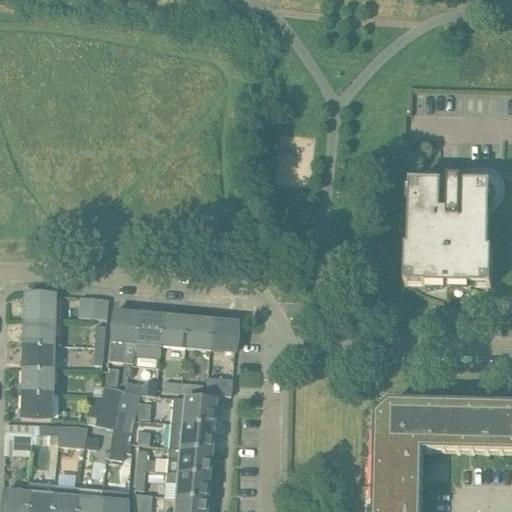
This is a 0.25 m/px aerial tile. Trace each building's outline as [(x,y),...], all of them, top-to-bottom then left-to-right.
[(482,172),(478,172),(475,172),(471,172),(467,173),(449,178),(448,191),(440,191),(440,187),(420,187),(420,205),(411,204),(410,250),(405,250),(404,287),(491,289),(492,252),(487,252),(488,212),(493,212),(492,213),(493,214),(496,212),(497,211),(498,209),(500,208),(501,206),(502,205),(503,203),(504,201),(504,199),(504,197),(505,195),(505,193),(505,191),(504,189),(504,187),(503,185),(502,183),(501,181),(500,179),(499,178),(497,176),(496,175),(494,174),(490,173),(486,172),(482,172)] [(23,322),(52,323),(53,298),(24,297),(23,322)] [(78,320),(106,323),(107,303),(80,300),(78,320)] [(134,347),(137,318),(112,315),(108,362),(120,363),(122,346),(134,347)] [(162,320),(137,318),(134,347),(135,347),(134,360),(158,362),(162,320)] [(187,322),(162,320),(158,362),(159,363),(160,349),(184,351),(187,322)] [(52,348),(52,323),(23,322),(22,347),(52,348)] [(184,351),(208,354),(211,324),(187,322),(184,351)] [(237,327),(211,324),(208,354),(234,356),(237,327)] [(96,328),(94,347),(103,348),(105,329),(96,328)] [(51,372),(52,348),(22,347),(22,371),(51,372)] [(103,348),(94,347),(92,368),(101,368),(103,348)] [(222,366),(209,365),(208,379),(220,380),(222,366)] [(51,398),(51,372),(22,371),(21,396),(51,398)] [(107,388),(116,389),(117,380),(108,379),(107,388)] [(232,383),(207,381),(206,398),(230,400),(232,383)] [(120,394),(116,413),(125,415),(129,396),(136,398),(154,399),(155,394),(156,383),(148,383),(141,388),(126,384),(123,395),(120,394)] [(162,394),(181,396),(181,387),(181,386),(163,385),(162,394)] [(181,387),(181,396),(202,397),(202,388),(181,386),(181,387)] [(99,409),(107,411),(112,392),(93,388),(91,399),(101,400),(99,409)] [(107,411),(116,413),(120,394),(112,392),(107,411)] [(125,415),(134,417),(138,398),(155,400),(156,394),(155,394),(154,399),(136,398),(129,396),(125,415)] [(51,398),(21,396),(20,422),(50,423),(51,398)] [(103,429),(107,411),(99,409),(101,400),(91,399),(86,426),(86,425),(103,429)] [(172,401),(170,426),(211,430),(213,405),(172,401)] [(422,511),(424,455),(511,457),(511,407),(500,408),(500,416),(478,416),(478,407),(442,406),(442,415),(433,415),(433,406),(395,405),(395,412),(382,425),(375,425),(374,462),(382,462),(382,472),(374,472),(373,507),(381,507),(381,510),(381,511),(422,511)] [(116,413),(107,411),(103,429),(86,425),(86,426),(110,432),(110,431),(112,431),(116,413)] [(121,433),(125,415),(116,413),(112,431),(110,431),(110,432),(112,432),(109,453),(107,463),(121,465),(123,454),(128,455),(128,446),(127,445),(129,435),(121,433)] [(134,417),(125,415),(121,433),(129,435),(134,417)] [(168,450),(209,454),(211,430),(170,426),(168,450)] [(4,458),(30,459),(31,428),(4,428),(4,458)] [(38,429),(38,439),(57,439),(57,429),(38,429)] [(57,439),(56,449),(58,449),(58,450),(83,451),(84,439),(86,431),(57,429),(57,439)] [(84,439),(83,451),(96,453),(98,441),(84,439)] [(177,476),(207,479),(209,454),(168,450),(167,463),(178,464),(177,476)] [(135,472),(153,473),(154,463),(146,462),(146,454),(137,453),(135,472)] [(153,475),(153,473),(135,472),(134,493),(143,493),(145,474),(153,475)] [(207,479),(177,476),(177,477),(165,476),(164,487),(176,488),(175,500),(205,503),(207,479)] [(27,497),(25,511),(49,511),(52,488),(28,486),(27,497)] [(52,488),(49,511),(74,511),(76,498),(77,490),(52,488)] [(99,511),(101,493),(77,490),(76,498),(74,511),(99,511)] [(101,493),(99,511),(125,511),(127,495),(101,493)] [(0,511),(25,511),(27,497),(2,495),(0,511)] [(150,511),(151,497),(133,495),(131,511),(150,511)] [(203,511),(205,503),(175,500),(174,511),(203,511)]
